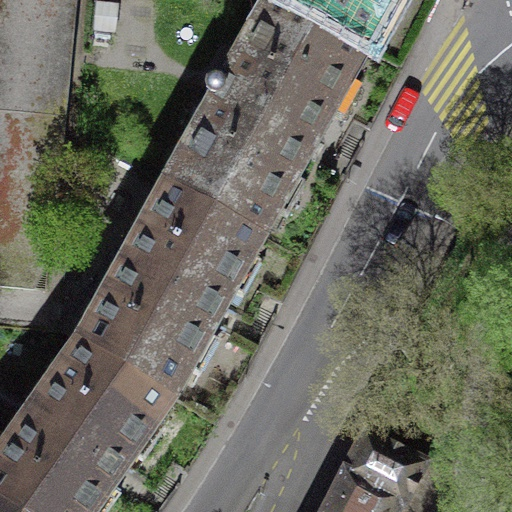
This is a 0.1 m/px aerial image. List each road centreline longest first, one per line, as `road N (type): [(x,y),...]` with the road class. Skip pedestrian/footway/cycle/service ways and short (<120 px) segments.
road 1 (residential): [(511,43),(456,97),(332,331)]
road 2 (residential): [(332,331),(215,511)]
road 3 (residential): [(276,511),(317,410),(332,331)]
